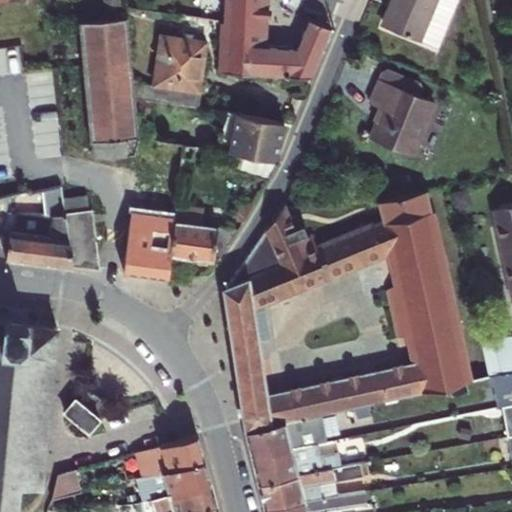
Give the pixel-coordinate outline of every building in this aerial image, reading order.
[(270,0),(231,0),(229,71),(320,73),(338,24),(315,16),(303,46),(270,42),(270,0)] [(391,0),(384,17),(422,33),(435,0),(391,0)] [(89,22),(99,120),(101,135),(103,135),(104,151),(142,149),(145,138),(144,99),(135,15),(89,22)] [(216,46),(171,38),(163,83),(209,91),(216,46)] [(424,99),(370,75),(359,99),(375,105),(362,134),(401,152),(424,99)] [(285,115),(236,110),(230,148),(244,149),(265,154),(280,157),(285,115)] [(173,275),(176,251),(181,218),(191,143),(167,140),(157,212),(137,209),(128,271),(173,275)] [(283,157),(280,157),(265,154),(244,149),(239,167),(273,174),(283,157)] [(92,191),(68,195),(70,209),(78,265),(107,269),(101,206),(95,207),(92,191)] [(320,385),(267,396),(272,426),(317,416),(466,381),(450,315),(453,310),(449,306),(443,279),(444,275),(441,271),(433,237),(434,232),(432,230),(428,216),(430,212),(427,208),(423,194),(376,203),(379,219),(380,222),(386,251),(394,285),(386,289),(396,334),(405,332),(412,363),(361,375),(320,385)] [(49,211),(70,209),(68,195),(44,199),(45,212),(49,211)] [(253,213),(258,204),(249,199),(244,209),(253,213)] [(511,298),(511,202),(504,204),(490,208),(509,300),(511,298)] [(246,276),(251,304),(261,300),(386,251),(380,222),(370,225),(369,224),(313,247),(310,238),(298,243),(296,239),(306,235),(302,226),(292,230),(282,207),(251,246),(258,263),(245,270),(246,276)] [(50,224),(11,220),(11,256),(78,265),(70,209),(49,211),(50,224)] [(253,213),(244,209),(241,214),(250,219),(253,213)] [(0,254),(11,256),(11,220),(11,216),(0,215),(0,254)] [(245,226),(181,218),(176,251),(223,257),(245,226)] [(233,275),(229,282),(224,284),(220,290),(227,328),(231,353),(244,432),(272,426),(267,396),(257,340),(251,304),(246,276),(240,279),(233,275)] [(251,304),(257,340),(266,339),(261,300),(251,304)] [(65,330),(0,324),(0,511),(22,511),(26,487),(47,489),(65,330)] [(511,334),(492,339),(498,374),(511,370),(511,334)] [(498,374),(492,339),(477,341),(485,377),(488,376),(498,374)] [(511,370),(498,374),(488,376),(490,385),(497,383),(501,404),(511,401),(511,370)] [(94,434),(105,421),(81,400),(71,413),(94,434)] [(511,401),(501,404),(507,435),(511,433),(511,401)] [(321,416),(324,428),(358,419),(355,408),(321,416)] [(272,426),(244,432),(249,457),(314,443),(322,442),(317,416),(272,426)] [(152,476),(170,472),(210,463),(204,440),(141,453),(146,477),(152,476)] [(249,457),(255,485),(320,472),(314,443),(249,457)] [(338,469),(341,482),(367,476),(364,462),(338,469)] [(155,505),(218,489),(210,463),(170,472),(152,476),(146,477),(139,479),(144,504),(155,503),(155,505)] [(61,471),(58,497),(84,491),(79,466),(61,471)] [(255,485),(261,509),(305,502),(303,488),(340,481),(337,469),(320,472),(255,485)] [(170,511),(180,510),(180,511),(209,511),(223,509),(218,489),(155,505),(156,509),(162,508),(162,511),(170,511)] [(261,509),(262,511),(323,511),(346,508),(344,495),(305,502),(261,509)]
